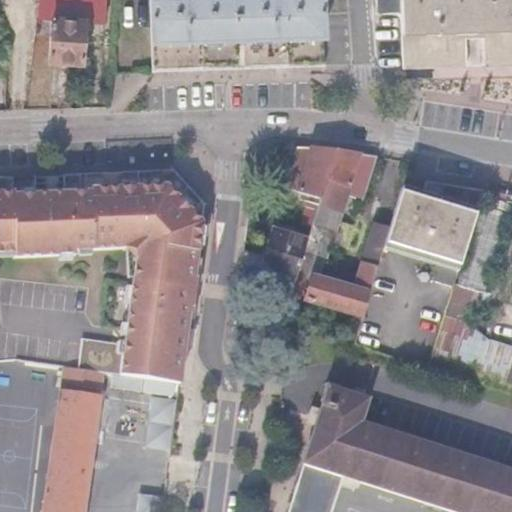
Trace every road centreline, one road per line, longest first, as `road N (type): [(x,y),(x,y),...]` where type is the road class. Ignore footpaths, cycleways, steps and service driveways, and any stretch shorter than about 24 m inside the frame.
road 1 (residential): [(236,122),(209,348),(231,381),(215,511)]
road 2 (tertiary): [(236,122),(0,130)]
road 3 (tertiary): [(511,154),(362,128)]
road 4 (residential): [(362,128),(361,0)]
road 5 (tertiary): [(362,128),(236,122)]
